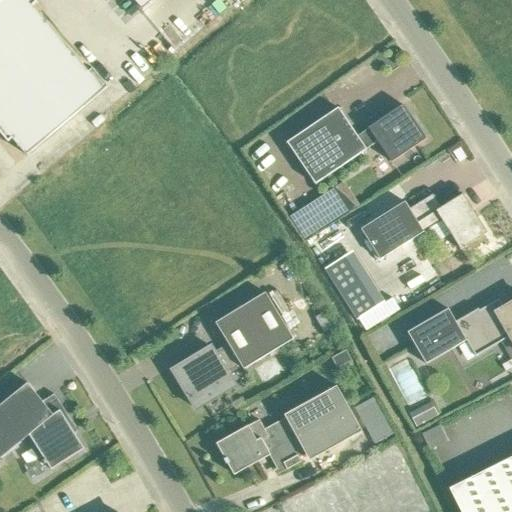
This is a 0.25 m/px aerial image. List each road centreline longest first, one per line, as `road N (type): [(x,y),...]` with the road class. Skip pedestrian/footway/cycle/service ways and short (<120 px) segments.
road 1 (residential): [(180,511),(72,333),(0,234)]
road 2 (residential): [(387,0),(511,183)]
road 3 (unknown): [(76,0),(112,36),(129,37),(148,33),(192,0)]
